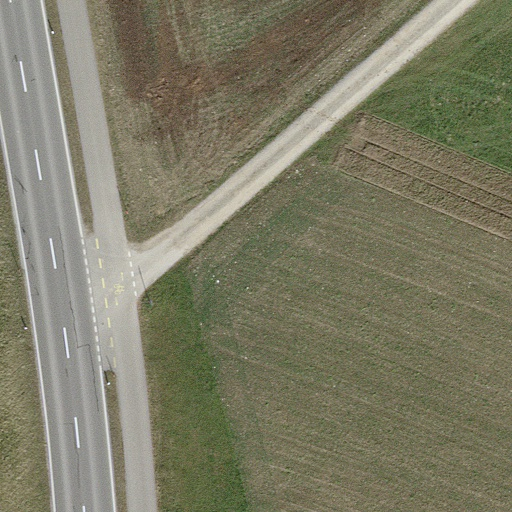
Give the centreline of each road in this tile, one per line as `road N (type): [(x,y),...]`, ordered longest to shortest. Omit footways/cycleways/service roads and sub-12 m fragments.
road 1 (track): [(66,339),(459,0)]
road 2 (secondary): [(11,0),(85,511)]
